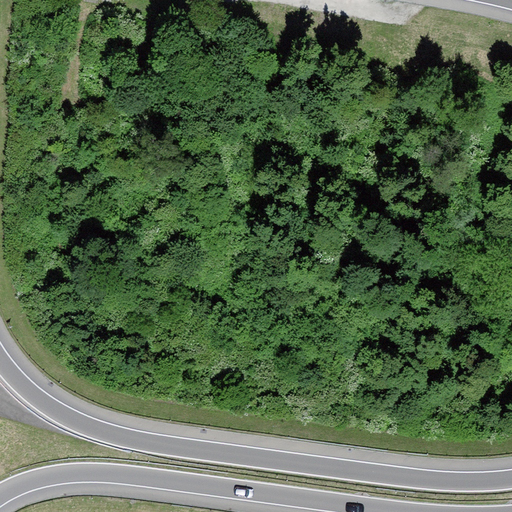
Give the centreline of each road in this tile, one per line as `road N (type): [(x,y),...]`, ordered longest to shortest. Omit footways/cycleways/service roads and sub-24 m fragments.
road 1 (motorway): [(511,477),(405,477),(144,441),(46,403),(0,356)]
road 2 (motorway): [(0,499),(32,483),(95,475),(381,511)]
